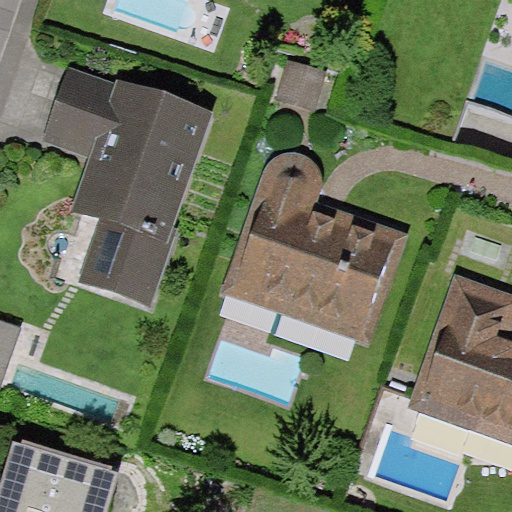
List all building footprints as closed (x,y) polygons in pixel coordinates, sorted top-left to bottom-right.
[(209,122),(65,76),(44,143),(89,157),(70,220),(105,231),(86,290),(149,310),(209,122)] [(265,173),(227,298),(363,342),(400,234),(312,204),(315,196),(318,187),(319,178),(317,168),(308,160),(298,156),(288,155),(281,158),(272,163),(265,173)] [(511,325),(511,301),(452,280),(406,405),(511,443),(511,336),(508,335),(511,325)] [(30,345),(0,334),(0,404),(8,407),(30,345)] [(103,511),(113,483),(5,444),(0,461),(0,511),(103,511)]
